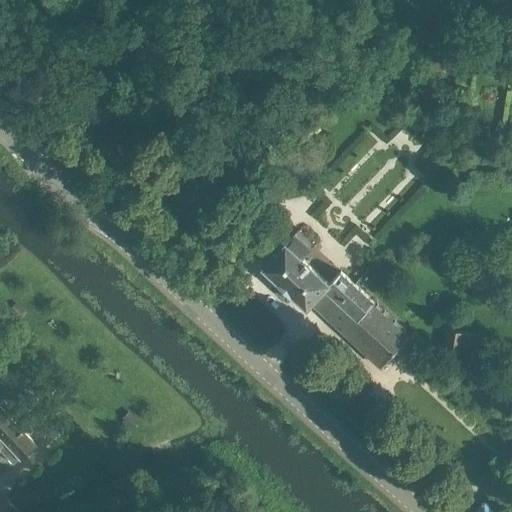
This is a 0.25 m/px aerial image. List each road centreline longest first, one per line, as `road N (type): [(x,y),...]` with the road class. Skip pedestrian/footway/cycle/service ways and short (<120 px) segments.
road 1 (tertiary): [(423,511),(0,127)]
road 2 (track): [(0,374),(53,436),(0,487)]
